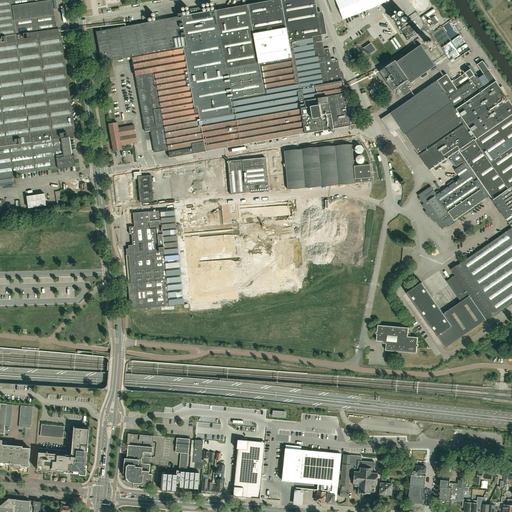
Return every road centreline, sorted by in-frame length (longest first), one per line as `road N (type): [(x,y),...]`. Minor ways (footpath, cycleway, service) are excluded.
road 1 (primary): [(0,377),(212,390),(511,423)]
road 2 (primary): [(511,416),(214,384),(0,372)]
road 3 (tertiary): [(111,271),(72,0)]
road 4 (tertiary): [(272,510),(101,495)]
road 5 (unclassified): [(350,367),(200,354)]
